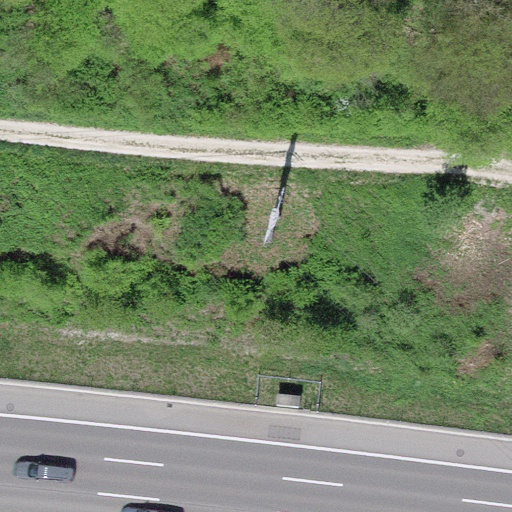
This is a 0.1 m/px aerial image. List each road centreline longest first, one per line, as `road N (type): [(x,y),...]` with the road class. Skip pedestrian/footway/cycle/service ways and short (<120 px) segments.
road 1 (track): [(0,130),(511,169)]
road 2 (motorway): [(426,511),(0,465)]
